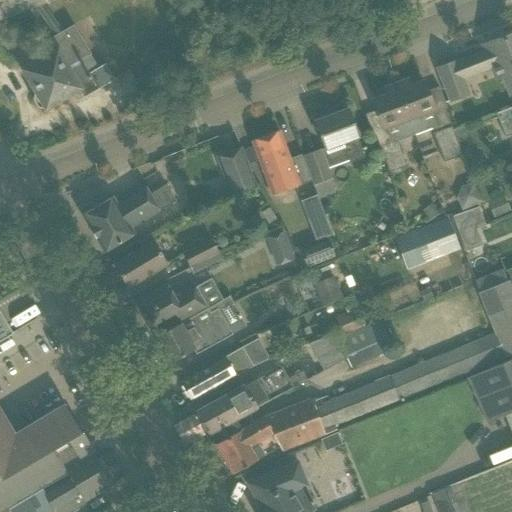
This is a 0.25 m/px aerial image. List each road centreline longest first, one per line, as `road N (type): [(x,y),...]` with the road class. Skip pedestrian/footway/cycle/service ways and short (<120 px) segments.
road 1 (residential): [(0,193),(506,0)]
road 2 (residential): [(191,511),(0,219)]
